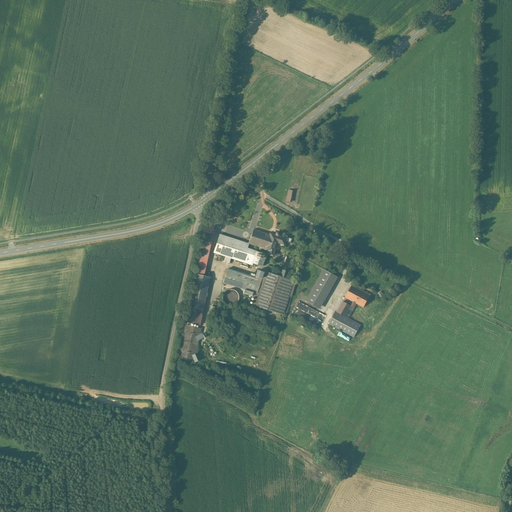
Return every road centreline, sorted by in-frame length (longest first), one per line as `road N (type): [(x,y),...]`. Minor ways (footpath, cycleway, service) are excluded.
road 1 (tertiary): [(455,0),(211,195)]
road 2 (unclassified): [(195,206),(162,391),(169,511)]
road 3 (tertiary): [(195,206),(135,230),(0,253)]
road 4 (unclassified): [(246,0),(207,181),(211,195)]
